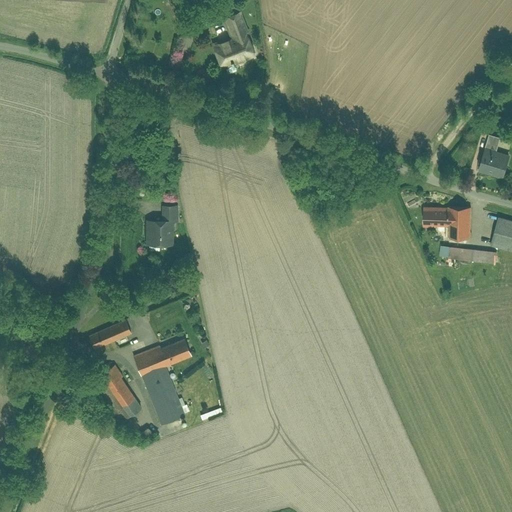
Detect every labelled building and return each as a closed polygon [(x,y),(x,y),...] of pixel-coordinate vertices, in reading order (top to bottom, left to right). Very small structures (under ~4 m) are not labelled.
[(226,19),(232,37),(213,44),(222,69),(258,56),(243,13),(226,19)] [(503,138),(491,134),(486,150),(497,154),(503,138)] [(488,152),(482,173),(505,180),(511,159),(488,152)] [(425,227),(449,228),(449,238),(471,239),(473,208),(426,206),(425,227)] [(163,207),(163,217),(148,217),(147,246),(173,247),(174,223),(179,223),(180,208),(163,207)] [(511,219),(501,216),(494,245),(511,250),(511,219)] [(448,244),(447,259),(497,264),(498,250),(448,244)] [(89,338),(96,352),(131,335),(125,322),(89,338)] [(182,338),(136,356),(162,424),(185,415),(166,365),(189,356),(182,338)] [(114,368),(102,376),(128,416),(141,408),(114,368)]
